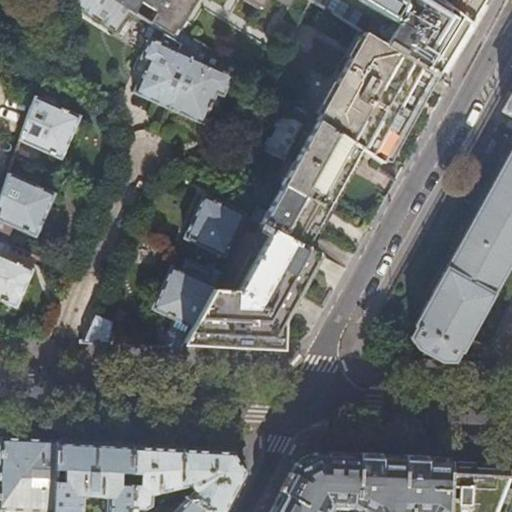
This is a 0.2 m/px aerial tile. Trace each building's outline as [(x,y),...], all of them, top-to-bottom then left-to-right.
[(138,16),(113,0),(67,0),(67,1),(124,38),(138,16)] [(113,0),(138,16),(149,23),(163,0),(113,0)] [(163,0),(149,23),(173,39),(178,30),(181,32),(200,0),(246,0),(262,9),(267,0),(163,0)] [(354,0),(397,26),(385,46),(431,74),(436,77),(448,58),(467,28),(484,0),(354,0)] [(196,42),(181,32),(178,30),(173,39),(172,40),(177,43),(174,51),(148,39),(139,59),(145,62),(131,92),(147,99),(167,108),(196,42)] [(409,114),(431,74),(385,46),(364,33),(315,119),(360,148),(383,162),(409,114)] [(196,42),(167,108),(186,116),(202,123),(216,93),(222,96),(232,76),(209,66),(215,54),(196,42)] [(511,91),(501,111),(511,117),(511,148),(511,149),(429,299),(415,324),(416,326),(409,337),(418,347),(439,361),(453,362),(459,349),(460,349),(511,254),(511,91)] [(19,140),(59,159),(67,142),(78,118),(34,98),(33,99),(19,140)] [(256,159),(278,169),(295,137),(310,116),(305,112),(298,122),(282,113),(269,136),(263,133),(257,144),(263,148),(256,159)] [(332,196),(360,148),(315,119),(310,116),(295,137),(278,169),(261,199),(251,218),(259,223),(268,227),(272,229),(303,246),(332,196)] [(8,174),(0,196),(0,242),(5,244),(12,227),(35,236),(42,220),(53,195),(8,174)] [(183,237),(223,255),(242,215),(236,211),(238,204),(231,201),(228,208),(201,196),(195,211),(183,237)] [(268,227),(259,223),(257,228),(266,232),(268,227)] [(280,319),(318,253),(303,246),(272,229),(237,291),(211,290),(182,341),(246,344),(280,346),(280,319)] [(0,256),(0,255),(5,244),(0,242),(0,301),(15,308),(21,294),(31,270),(0,256)] [(211,290),(221,272),(207,265),(200,281),(171,267),(160,289),(150,309),(172,319),(168,329),(167,329),(165,337),(166,338),(165,346),(171,346),(179,346),(182,341),(211,290)] [(321,311),(332,290),(329,289),(320,305),(318,310),(321,311)] [(109,343),(112,321),(93,312),(79,342),(97,343),(109,343)] [(113,319),(112,321),(109,343),(118,344),(129,344),(129,340),(131,340),(131,337),(129,337),(127,327),(115,322),(115,320),(113,319)] [(54,469),(55,441),(34,440),(0,438),(0,511),(22,511),(51,511),(53,482),(54,469)] [(98,444),(55,441),(54,469),(63,469),(63,482),(53,482),(51,511),(80,511),(81,495),(106,497),(105,511),(126,511),(127,508),(128,485),(119,485),(120,472),(129,473),(130,445),(98,444)] [(153,446),(130,445),(129,473),(128,485),(127,508),(143,509),(150,505),(150,495),(178,488),(181,447),(153,446)] [(192,491),(185,499),(209,511),(221,511),(243,472),(232,451),(209,449),(181,447),(178,488),(189,486),(192,491)] [(293,466),(278,494),(267,511),(445,511),(448,461),(388,458),(315,454),(313,453),(312,454),(311,455),(311,457),(297,464),(296,463),(293,464),(293,466)] [(500,511),(511,491),(511,463),(448,461),(445,511),(500,511)] [(209,511),(185,499),(184,500),(171,511),(209,511)]
